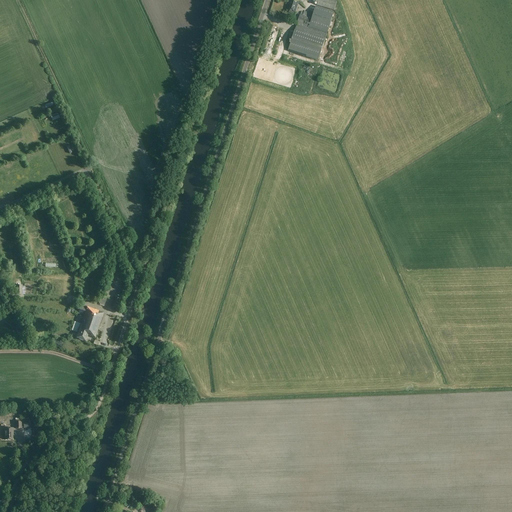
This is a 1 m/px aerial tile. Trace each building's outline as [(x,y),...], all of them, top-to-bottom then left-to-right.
[(295,12),(299,1),(296,0),(289,0),(287,9),(295,12)] [(334,11),(337,2),(331,0),(313,0),(313,2),(317,3),(317,5),(334,11)] [(318,61),(334,13),(315,7),(313,14),(304,11),(304,13),(301,13),(288,51),(318,61)] [(335,57),(339,50),(326,45),(323,52),(335,57)] [(117,309),(120,299),(115,297),(112,307),(117,309)] [(95,338),(104,313),(80,305),(77,314),(84,316),(81,324),(75,322),(72,330),(78,332),(76,338),(85,341),(87,338),(88,336),(95,338)] [(12,432),(13,432),(13,428),(4,428),(4,432),(5,432),(5,440),(12,439),(12,432)]
